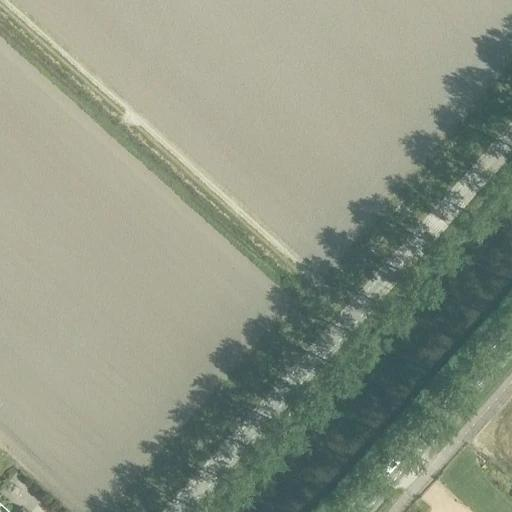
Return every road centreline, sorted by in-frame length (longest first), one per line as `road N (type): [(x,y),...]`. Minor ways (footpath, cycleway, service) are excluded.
road 1 (unclassified): [(173,511),(511,133)]
road 2 (tertiary): [(350,511),(511,332)]
